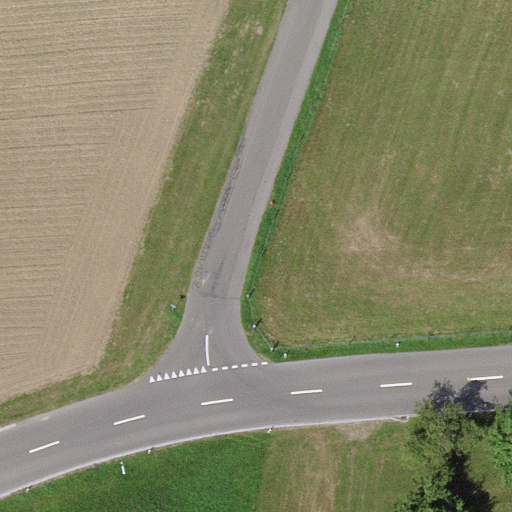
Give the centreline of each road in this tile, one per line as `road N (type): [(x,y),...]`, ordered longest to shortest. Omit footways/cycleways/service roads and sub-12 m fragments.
road 1 (unclassified): [(214,415),(212,331),(228,255),(318,0)]
road 2 (tertiary): [(214,415),(511,379)]
road 3 (tertiary): [(0,473),(214,415)]
